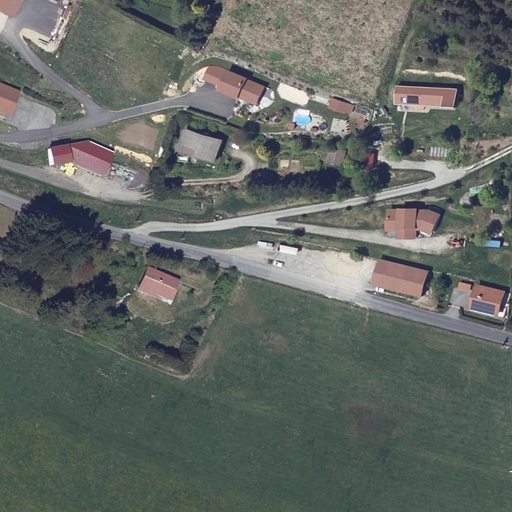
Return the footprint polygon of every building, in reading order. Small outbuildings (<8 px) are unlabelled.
[(239,77),(220,70),(213,89),(232,96),(232,95),(250,102),(257,86),(238,79),(239,77)] [(459,79),(397,73),(396,98),(457,104),(459,79)] [(0,77),(0,95),(7,99),(14,84),(0,77)] [(212,140),(182,134),(178,153),(208,158),(212,140)] [(80,136),(40,142),(43,158),(60,155),(91,172),(103,147),(80,136)] [(327,153),(342,155),(343,142),(329,141),(327,153)] [(426,220),(437,223),(443,206),(430,202),(420,203),(419,202),(403,203),(402,205),(392,205),(393,224),(404,223),(404,221),(426,220)] [(435,228),(437,223),(426,220),(404,221),(404,223),(393,224),(393,231),(421,231),(421,225),(435,228)] [(432,269),(385,256),(378,280),(426,292),(432,269)] [(174,276),(140,261),(130,281),(147,290),(150,285),(167,292),(174,276)] [(473,284),(463,281),(461,289),(472,291),(473,284)] [(506,302),(511,303),(511,297),(511,292),(481,284),(475,306),(485,309),(485,312),(495,315),(499,303),(505,305),(506,302)] [(507,318),(511,303),(506,302),(505,305),(499,303),(495,315),(507,318)]
